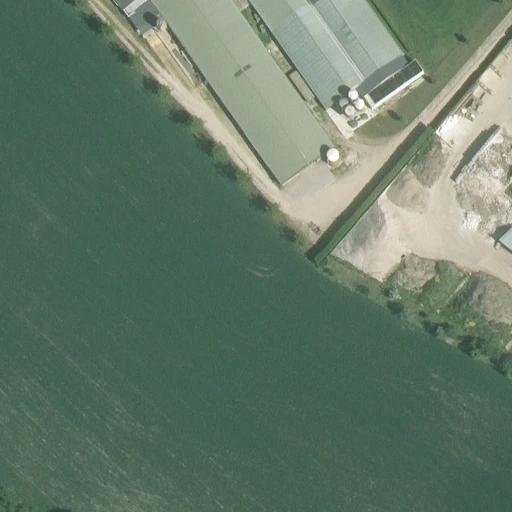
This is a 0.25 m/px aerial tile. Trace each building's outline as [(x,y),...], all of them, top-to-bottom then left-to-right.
[(112,0),(123,14),(143,0),(112,0)] [(143,0),(123,14),(127,19),(152,1),(153,0),(143,0)] [(228,0),(153,0),(152,1),(282,186),(334,150),(228,0)] [(305,0),(248,0),(326,110),(347,140),(354,135),(333,106),(364,84),(305,0)] [(305,0),(364,84),(402,57),(362,0),(305,0)] [(511,224),(497,242),(511,254),(511,224)]
